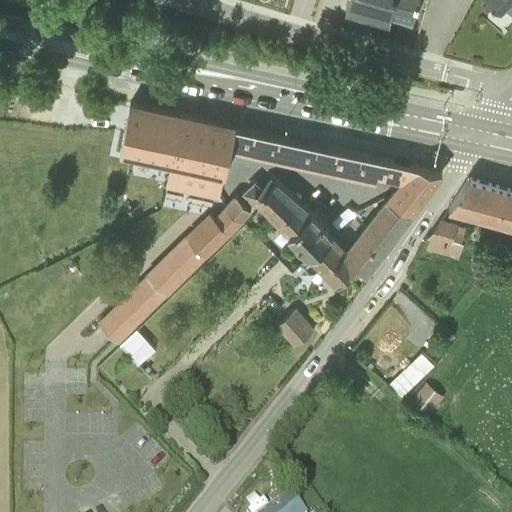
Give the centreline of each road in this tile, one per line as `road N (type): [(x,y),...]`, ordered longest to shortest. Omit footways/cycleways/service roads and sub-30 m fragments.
road 1 (primary): [(489,126),(0,22)]
road 2 (primary): [(0,44),(470,149)]
road 3 (tertiary): [(199,511),(381,280),(470,149)]
road 4 (residential): [(182,0),(511,92)]
road 5 (unknown): [(54,511),(63,238)]
